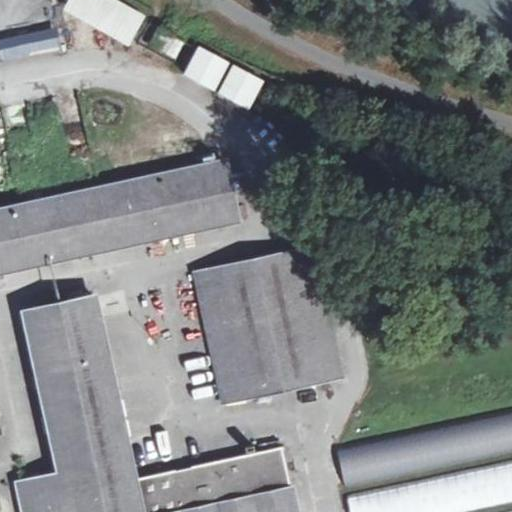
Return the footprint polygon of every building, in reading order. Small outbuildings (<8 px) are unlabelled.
[(117,0),(66,0),(60,13),(130,47),(146,14),(117,0)] [(141,50),(170,65),(179,49),(152,33),(141,50)] [(195,48),(181,77),(248,110),(263,81),(195,48)] [(0,212),(0,271),(239,221),(228,165),(96,192),(0,212)] [(310,257),(287,262),(315,388),(340,383),(310,257)] [(315,388),(287,262),(220,277),(249,404),(315,388)] [(223,409),(249,404),(220,277),(195,283),(223,409)] [(292,511),(281,456),(255,461),(253,454),(244,456),(246,463),(190,475),(191,482),(175,485),(173,478),(133,487),(93,304),(23,319),(58,480),(15,490),(19,511),(292,511)] [(511,415),(337,453),(345,491),(511,455),(511,415)] [(511,467),(347,502),(349,511),(493,511),(511,508),(511,467)]
